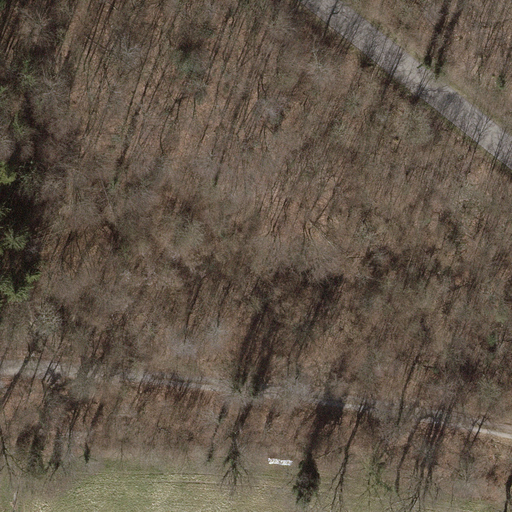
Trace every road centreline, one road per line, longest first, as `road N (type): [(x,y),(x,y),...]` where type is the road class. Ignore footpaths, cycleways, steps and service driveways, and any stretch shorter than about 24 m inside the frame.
road 1 (track): [(511,436),(122,377),(0,372)]
road 2 (tertiary): [(315,0),(511,154)]
